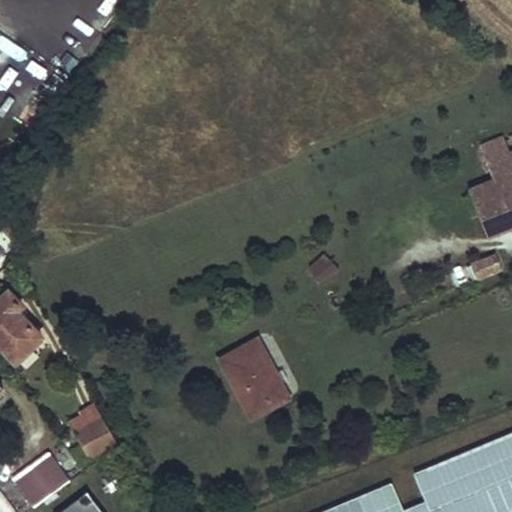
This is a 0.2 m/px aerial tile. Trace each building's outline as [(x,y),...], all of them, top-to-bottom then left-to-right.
[(489,235),(511,225),(511,132),(482,144),(496,179),(470,189),(489,235)] [(472,261),(477,278),(503,267),(496,252),(472,261)] [(310,266),(317,282),(342,270),(335,255),(310,266)] [(0,299),(0,347),(13,361),(37,337),(14,312),(18,307),(5,295),(0,299)] [(226,362),(256,421),(295,400),(264,342),(226,362)] [(66,420),(74,434),(102,417),(92,400),(80,408),(82,411),(66,420)] [(74,434),(86,456),(114,437),(102,417),(74,434)] [(511,511),(511,437),(415,475),(425,500),(407,507),(397,482),(320,511),(511,511)] [(14,478),(34,505),(66,481),(45,454),(14,478)]
